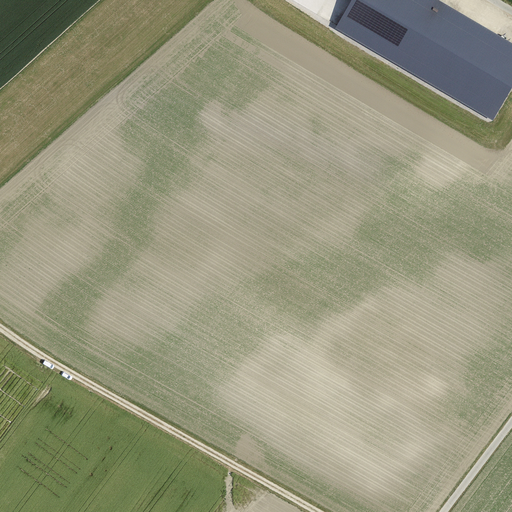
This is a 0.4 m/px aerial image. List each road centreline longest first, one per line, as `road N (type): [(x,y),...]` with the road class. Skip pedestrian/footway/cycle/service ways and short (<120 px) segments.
road 1 (motorway): [(511,306),(137,511)]
road 2 (track): [(317,511),(0,327)]
road 3 (motorway): [(288,511),(511,382)]
